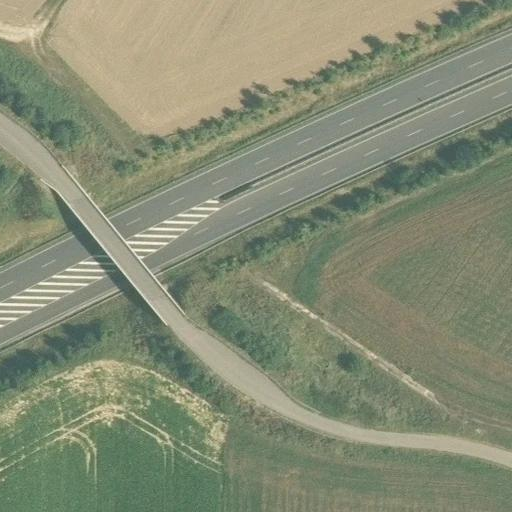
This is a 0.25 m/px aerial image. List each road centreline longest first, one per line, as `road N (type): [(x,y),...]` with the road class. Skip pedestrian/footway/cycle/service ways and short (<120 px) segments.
road 1 (track): [(0,129),(57,175),(208,354),(295,415),(352,435),(511,464)]
road 2 (trunk): [(0,337),(289,191),(511,92)]
road 3 (trunk): [(511,51),(273,155),(0,288)]
